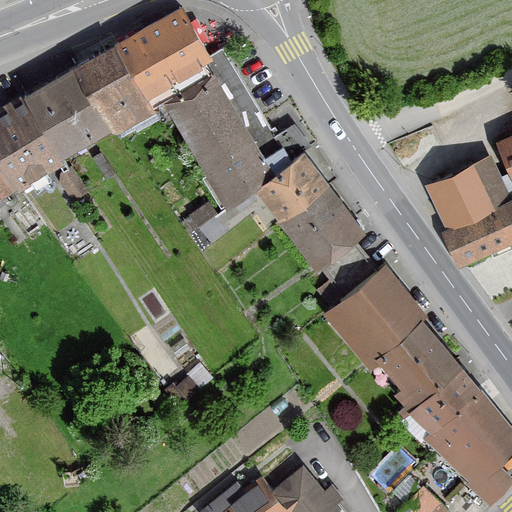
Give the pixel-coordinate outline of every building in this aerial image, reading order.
[(108,43),(140,99),(207,61),(174,5),(108,43)] [(66,66),(104,132),(107,137),(149,113),(140,99),(108,43),(66,66)] [(66,66),(14,96),(16,100),(52,162),(104,132),(66,66)] [(207,78),(160,104),(214,202),(262,176),(207,78)] [(16,100),(0,109),(0,177),(8,191),(9,194),(55,168),(52,162),(16,100)] [(511,130),(493,139),(511,183),(511,130)] [(251,187),(311,265),(357,229),(296,151),(251,187)] [(511,196),(507,198),(487,154),(419,184),(455,266),(511,241),(511,196)] [(82,196),(68,175),(56,183),(69,204),(82,196)] [(482,507),(510,481),(492,462),(511,444),(511,430),(413,321),(422,313),(378,263),(320,315),(366,367),(371,363),(394,388),(387,394),(398,407),(394,410),(482,507)] [(209,381),(197,364),(182,375),(184,379),(176,385),(174,381),(160,391),(172,408),(209,381)] [(265,489),(255,477),(240,490),(233,481),(197,509),(199,511),(335,511),(331,506),(339,500),(327,485),(319,491),(297,464),(265,489)] [(441,511),(444,508),(419,485),(393,511),(441,511)]
